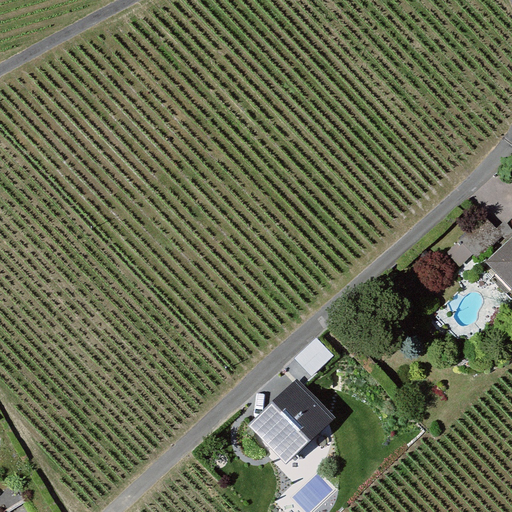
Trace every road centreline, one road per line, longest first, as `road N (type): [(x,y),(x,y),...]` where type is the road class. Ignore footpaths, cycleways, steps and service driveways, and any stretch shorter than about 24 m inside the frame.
road 1 (track): [(113,511),(511,145)]
road 2 (track): [(0,71),(130,0)]
